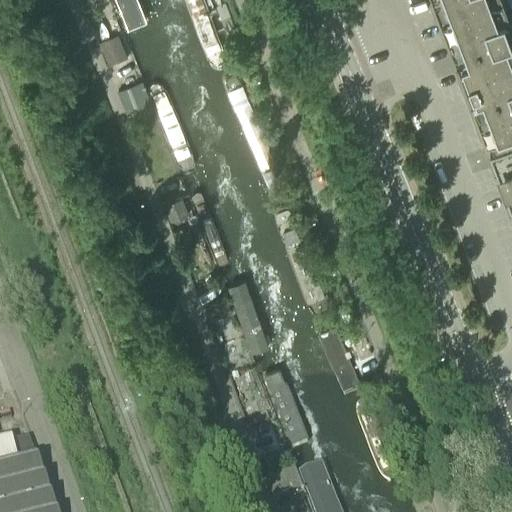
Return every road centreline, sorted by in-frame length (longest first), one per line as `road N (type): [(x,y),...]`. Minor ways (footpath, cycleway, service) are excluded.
road 1 (residential): [(264,511),(64,0)]
road 2 (residential): [(436,511),(238,0)]
road 3 (tertiary): [(478,390),(351,79)]
road 4 (residential): [(408,55),(511,315)]
road 5 (unclassified): [(70,511),(0,320)]
